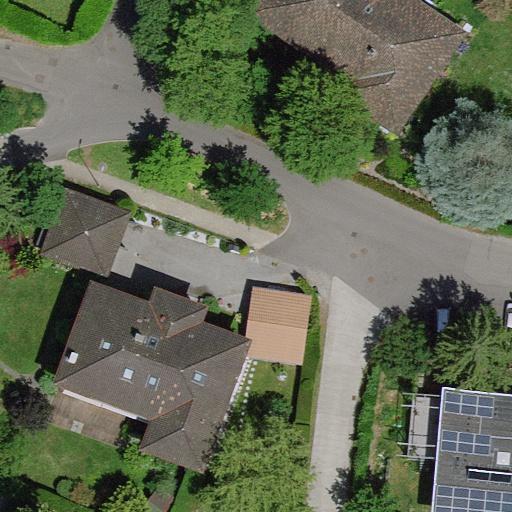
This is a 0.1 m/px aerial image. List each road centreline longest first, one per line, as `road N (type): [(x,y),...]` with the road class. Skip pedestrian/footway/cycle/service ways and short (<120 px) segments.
road 1 (residential): [(0,151),(68,134),(116,101),(241,151),(397,230)]
road 2 (residential): [(397,230),(355,316),(333,511)]
road 3 (residential): [(397,230),(470,259),(511,265)]
